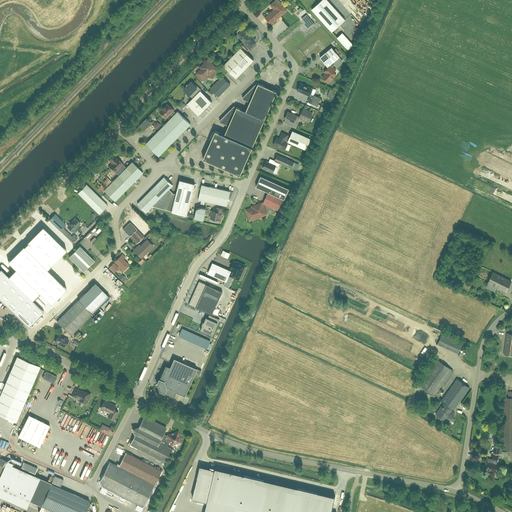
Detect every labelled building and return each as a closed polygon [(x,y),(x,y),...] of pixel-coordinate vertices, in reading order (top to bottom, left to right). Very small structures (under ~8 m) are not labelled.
[(271,24),(287,10),(277,0),(275,0),(270,5),(274,9),(265,17),(271,24)] [(345,19),(327,0),(321,0),(311,9),(332,31),(345,19)] [(302,19),(305,23),(308,20),(313,26),(314,24),(306,15),(302,19)] [(247,31),(243,28),(241,30),(240,29),(239,29),(237,31),(237,32),(238,33),(236,34),(237,35),(245,43),(244,44),(250,50),(255,44),(250,38),(251,37),(246,32),(247,31)] [(348,50),(351,48),(340,35),(338,37),(348,50)] [(253,60),(241,47),(223,65),(236,78),(253,60)] [(328,83),(336,74),(333,72),(335,70),(332,66),(333,66),(331,63),(339,56),(332,47),(320,57),(328,67),(324,71),(326,73),(322,77),(328,83)] [(208,60),(202,66),(203,67),(197,73),(201,77),(203,79),(206,76),(207,74),(209,76),(213,72),(212,71),(215,67),(210,62),(208,60)] [(230,84),(223,77),(211,89),(218,96),(230,84)] [(196,95),(187,104),(199,115),(212,102),(201,90),(201,89),(198,86),(197,87),(196,86),(196,84),(195,84),(191,81),(188,84),(187,84),(187,86),(184,89),(186,91),(186,94),(188,94),(189,95),(192,92),(196,95)] [(220,121),(220,122),(228,126),(224,134),(215,130),(203,158),(240,175),(277,91),(257,83),(257,82),(242,97),(243,98),(242,99),(250,102),(246,111),(234,106),(234,105),(219,120),(220,120),(220,121)] [(313,88),(300,83),(297,90),(310,96),(313,97),(310,102),(317,106),(321,98),(313,95),(311,93),(313,88)] [(163,109),(163,108),(159,112),(166,118),(170,114),(173,110),(168,104),(163,109)] [(306,111),(303,109),(300,117),(309,121),(312,112),(306,110),(306,111)] [(159,156),(190,124),(178,111),(146,144),(159,156)] [(297,115),(288,111),(285,119),(294,122),(297,115)] [(141,125),(146,130),(152,124),(147,119),(141,125)] [(158,129),(162,125),(158,121),(154,125),(158,129)] [(280,138),(277,137),(273,144),(285,149),(288,142),(306,149),(311,139),(292,130),(290,136),(287,135),(282,132),(280,138)] [(294,162),(277,155),(275,160),(291,168),(294,162)] [(109,166),(115,172),(119,169),(118,168),(122,164),(117,158),(116,159),(113,156),(109,160),(112,163),(109,166)] [(114,201),(129,186),(143,172),(132,161),(103,190),(114,201)] [(273,164),(266,161),(263,168),(273,172),(276,165),(278,166),(280,163),(274,161),(273,164)] [(164,176),(157,183),(151,190),(144,196),(137,203),(146,212),(152,206),(154,206),(168,210),(171,211),(176,194),(172,193),(173,192),(169,189),(173,185),(164,176)] [(261,176),(256,186),(284,199),(289,188),(261,176)] [(108,178),(104,182),(108,186),(112,181),(108,178)] [(171,212),(186,216),(195,183),(180,179),(176,194),(171,211),(171,212)] [(107,205),(86,184),(82,188),(81,188),(80,190),(77,193),(99,214),(107,205)] [(230,199),(233,192),(202,184),(198,199),(227,206),(229,198),(230,199)] [(284,199),(268,192),(263,202),(279,210),(284,199)] [(266,214),(262,203),(254,206),(254,207),(252,208),(248,209),(246,210),(250,220),(257,217),(257,218),(261,216),(266,214)] [(223,209),(216,207),(215,211),(212,210),(210,218),(217,219),(219,221),(219,220),(220,220),(220,219),(222,217),(221,215),(222,213),(223,209)] [(206,209),(202,208),(196,209),(194,218),(204,220),(206,209)] [(63,227),(66,225),(55,214),(49,220),(63,233),(66,230),(63,227)] [(72,231),(80,224),(75,219),(67,226),(72,231)] [(123,229),(130,236),(137,243),(140,240),(144,236),(130,222),(123,229)] [(73,243),(78,238),(74,234),(69,239),(73,243)] [(141,257),(153,246),(147,240),(135,251),(141,257)] [(80,246),(69,257),(83,271),(94,260),(80,246)] [(115,262),(122,269),(127,263),(123,259),(125,257),(122,254),(115,262)] [(232,270),(230,275),(238,279),(241,273),(242,273),(245,267),(244,267),(244,265),(236,262),(233,261),(230,269),(232,270)] [(114,263),(109,268),(114,272),(118,268),(114,263)] [(231,271),(212,263),(208,274),(226,282),(231,271)] [(0,298),(28,327),(43,311),(1,269),(0,269),(0,298)] [(511,281),(493,272),(488,282),(506,291),(511,281)] [(199,281),(196,289),(214,297),(218,289),(199,281)] [(71,335),(92,314),(109,297),(95,283),(78,299),(57,321),(71,335)] [(222,291),(218,289),(214,297),(196,289),(189,304),(196,308),(212,315),(222,291)] [(98,312),(91,319),(95,322),(101,316),(98,312)] [(202,325),(200,330),(208,333),(213,323),(217,324),(219,319),(209,315),(208,318),(206,317),(204,322),(203,321),(202,325)] [(458,353),(463,342),(442,332),(437,344),(458,353)] [(65,347),(68,340),(58,335),(55,342),(65,347)] [(0,394),(0,414),(16,421),(40,366),(17,356),(0,394)] [(196,368),(173,358),(170,367),(165,365),(159,379),(156,383),(157,384),(159,390),(164,392),(173,396),(175,392),(184,396),(196,368)] [(435,396),(453,370),(436,358),(418,384),(435,396)] [(46,371),(43,378),(53,383),(57,376),(46,371)] [(493,377),(482,382),(483,385),(485,384),(486,386),(496,381),(493,377)] [(444,402),(453,408),(454,409),(469,387),(457,378),(441,400),(444,402)] [(78,399),(78,400),(86,403),(90,394),(83,390),(82,392),(76,388),(72,396),(78,399)] [(110,413),(108,417),(114,420),(118,412),(114,409),(115,406),(110,403),(110,404),(104,401),(101,408),(110,413)] [(451,412),(453,408),(444,402),(436,414),(445,420),(447,417),(450,419),(454,414),(451,412)] [(29,415),(18,436),(39,447),(50,425),(29,415)] [(134,433),(135,434),(157,445),(161,438),(162,436),(166,429),(143,417),(138,427),(137,427),(132,428),(134,433)] [(110,429),(106,426),(102,425),(100,430),(108,434),(110,429)] [(161,438),(157,445),(152,456),(165,462),(172,449),(167,446),(169,442),(171,443),(171,444),(181,441),(178,432),(168,435),(169,436),(167,439),(162,436),(161,438)] [(130,444),(152,456),(157,445),(135,434),(130,444)] [(143,507),(154,484),(161,471),(126,452),(118,466),(109,462),(100,480),(102,486),(143,507)] [(499,471),(500,464),(496,463),(497,461),(498,456),(492,455),(492,459),(488,458),(488,461),(489,463),(487,469),(499,471)] [(29,471),(35,473),(37,468),(23,462),(21,467),(24,469),(23,471),(6,463),(7,461),(0,458),(0,487),(30,500),(55,511),(84,511),(89,501),(51,484),(51,483),(28,473),(29,471)] [(331,511),(335,496),(215,468),(215,470),(200,466),(197,478),(195,487),(193,498),(207,502),(204,511),(331,511)] [(55,476),(51,483),(51,484),(59,487),(62,480),(63,480),(63,479),(55,476)]
